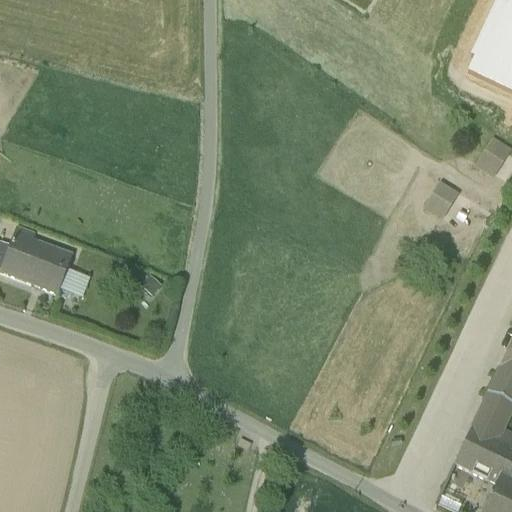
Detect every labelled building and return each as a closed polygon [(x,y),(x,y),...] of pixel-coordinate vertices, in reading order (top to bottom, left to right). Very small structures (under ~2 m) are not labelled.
[(511,0),(495,0),(457,82),(511,107),(511,0)] [(491,141),(475,169),(495,180),(511,152),(491,141)] [(438,184),(423,212),(442,223),(458,195),(438,184)] [(0,272),(0,277),(57,294),(58,291),(64,271),(69,255),(29,243),(30,237),(12,232),(0,272)] [(87,278),(64,271),(58,291),(81,299),(87,278)] [(511,343),(494,381),(511,389),(511,343)] [(487,396),(511,408),(511,389),(494,381),(487,396)] [(495,488),(511,496),(511,450),(496,443),(511,409),(511,408),(487,396),(453,469),(495,488)] [(483,511),(511,511),(511,496),(495,488),(483,511)] [(458,511),(464,500),(445,490),(438,503),(455,511),(458,511)]
